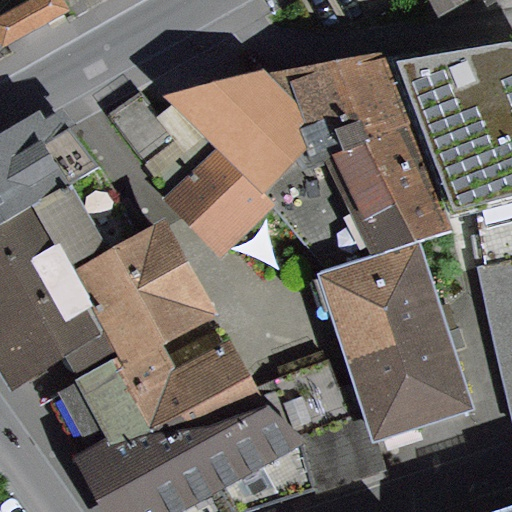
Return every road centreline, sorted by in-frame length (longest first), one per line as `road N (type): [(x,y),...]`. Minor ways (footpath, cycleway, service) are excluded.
road 1 (residential): [(0,113),(204,0)]
road 2 (residential): [(363,511),(511,466)]
